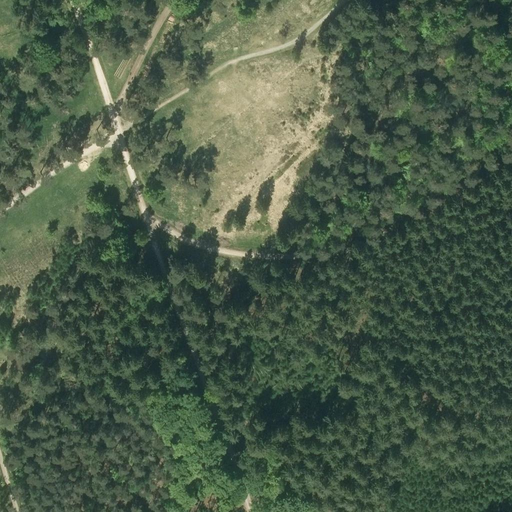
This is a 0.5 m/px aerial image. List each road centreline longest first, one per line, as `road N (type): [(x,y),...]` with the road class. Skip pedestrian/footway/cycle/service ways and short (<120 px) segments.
road 1 (track): [(149,222),(191,243),(250,257),(325,254),(400,242),(511,206)]
road 2 (track): [(249,511),(149,222)]
road 3 (track): [(345,0),(299,40),(227,63),(116,134)]
road 4 (track): [(116,134),(73,0)]
road 5 (track): [(116,134),(0,211)]
road 6 (track): [(174,0),(112,119)]
